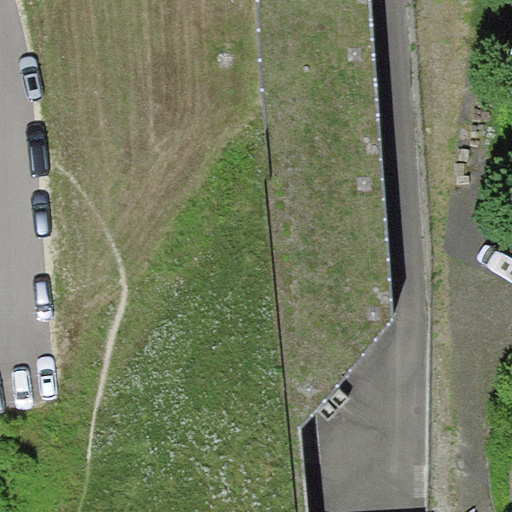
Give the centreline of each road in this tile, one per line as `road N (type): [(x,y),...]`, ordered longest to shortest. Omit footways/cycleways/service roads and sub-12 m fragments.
road 1 (motorway): [(230,511),(199,96)]
road 2 (motorway): [(61,0),(147,357)]
road 3 (motorway): [(115,0),(147,357)]
road 4 (motorway): [(147,357),(155,511)]
